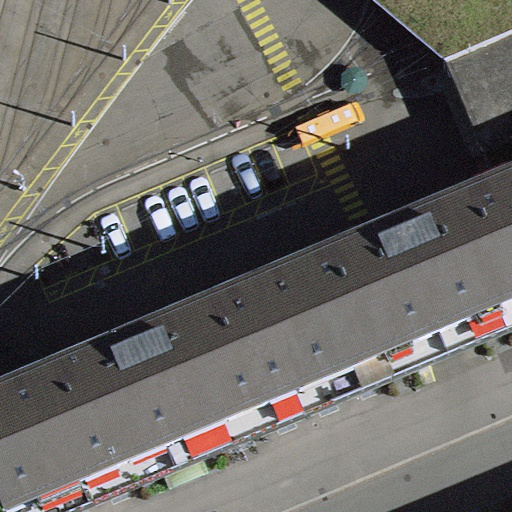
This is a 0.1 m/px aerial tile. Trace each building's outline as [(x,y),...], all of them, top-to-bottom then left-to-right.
[(447,70),(511,43),(511,0),(363,0),(376,11),(384,18),(412,41),(420,48),(447,70)] [(511,43),(447,70),(495,186),(511,179),(511,43)] [(433,226),(474,324),(476,323),(500,313),(508,332),(511,330),(511,179),(495,186),(454,204),(459,215),(433,226)] [(441,338),(473,324),(474,324),(433,226),(401,239),(368,253),(355,231),(332,241),(337,253),(248,290),(302,419),(392,381),(384,362),(408,351),(410,350),(441,338)] [(79,511),(302,419),(248,290),(0,393),(0,511),(79,511)]
